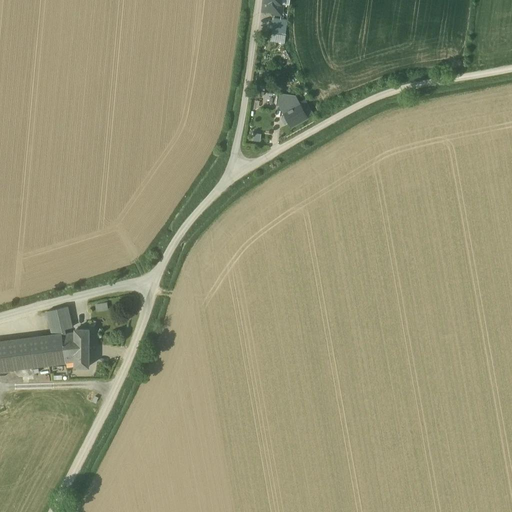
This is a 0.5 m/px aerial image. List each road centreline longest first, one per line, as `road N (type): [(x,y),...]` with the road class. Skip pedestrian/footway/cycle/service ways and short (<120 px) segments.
road 1 (unclassified): [(235,174),(372,96),(511,66)]
road 2 (unclassified): [(52,511),(132,351),(155,281)]
road 3 (unclassified): [(261,0),(235,174)]
road 4 (unclassified): [(0,317),(155,281)]
road 5 (unclassified): [(155,281),(184,226),(235,174)]
